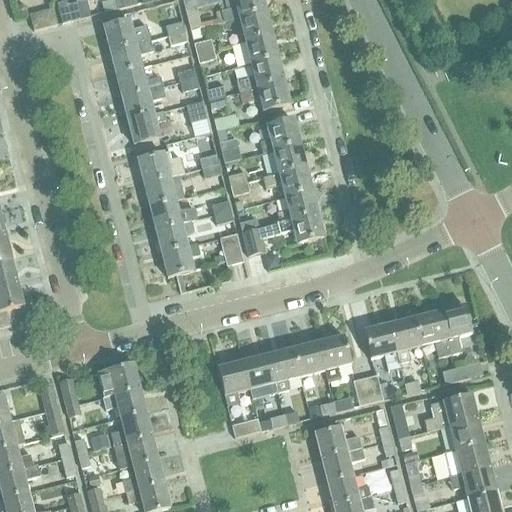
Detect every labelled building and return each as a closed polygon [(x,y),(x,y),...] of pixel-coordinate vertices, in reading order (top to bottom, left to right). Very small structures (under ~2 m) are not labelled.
[(126,10),(123,0),(114,0),(117,12),(126,10)] [(135,0),(123,0),(126,10),(137,7),(135,0)] [(220,5),(218,0),(188,0),(182,1),(185,14),(220,5)] [(222,24),(236,20),(263,14),(259,0),(231,0),(234,10),(219,14),(222,24)] [(84,2),(75,4),(79,21),(88,18),(84,2)] [(79,21),(75,4),(65,6),(64,3),(55,6),(60,25),(79,21)] [(28,16),(32,33),(56,27),(52,10),(28,16)] [(236,20),(242,44),(269,37),(263,14),(236,20)] [(102,29),(108,52),(149,42),(145,28),(130,32),(128,23),(102,29)] [(165,29),(167,38),(185,33),(182,25),(165,29)] [(185,33),(167,38),(170,49),(187,44),(185,33)] [(242,44),(248,67),(275,60),(269,37),(242,44)] [(108,52),(114,76),(140,70),(137,58),(152,55),(149,42),(108,52)] [(194,46),(196,56),(213,52),(211,42),(194,46)] [(213,52),(196,56),(198,66),(215,62),(213,52)] [(235,83),(238,95),(281,84),(275,60),(248,67),(251,79),(235,83)] [(114,76),(120,100),(161,90),(159,80),(144,84),(140,70),(114,76)] [(177,76),(179,85),(196,80),(194,71),(177,76)] [(196,80),(179,85),(182,95),(199,91),(196,80)] [(281,84),(238,95),(241,106),(257,102),(260,114),(287,107),(281,84)] [(206,93),(208,102),(224,98),(222,89),(206,93)] [(120,100),(126,123),(152,117),(148,104),(164,100),(161,90),(120,100)] [(224,98),(208,102),(211,113),(227,109),(224,98)] [(186,108),(188,118),(205,114),(202,104),(186,108)] [(152,117),(126,123),(132,146),(157,140),(154,126),(165,124),(162,114),(152,117)] [(213,122),(216,133),(238,128),(235,116),(213,122)] [(260,155),(270,153),(298,145),(292,122),(264,129),(267,142),(257,144),(260,155)] [(238,128),(216,133),(224,166),(241,162),(236,142),(228,144),(225,132),(239,129),(238,128)] [(199,162),(201,171),(218,167),(216,158),(214,158),(209,137),(196,140),(201,161),(199,162)] [(270,153),(276,176),(304,170),(298,145),(270,153)] [(136,161),(142,186),(176,178),(183,176),(179,160),(170,162),(168,153),(136,161)] [(218,167),(201,171),(203,181),(221,177),(218,167)] [(280,189),(282,199),(309,193),(304,170),(276,176),(276,177),(265,180),(268,192),(280,189)] [(228,179),(230,188),(247,184),(245,176),(228,179)] [(142,186),(148,209),(174,202),(182,200),(176,178),(142,186)] [(247,184),(230,188),(233,199),(249,195),(247,184)] [(275,214),(278,225),(315,215),(309,193),(282,199),(285,212),(275,214)] [(148,209),(153,232),(190,223),(195,222),(192,209),(177,213),(174,202),(148,209)] [(211,209),(213,217),(230,213),(228,204),(211,209)] [(230,213),(213,217),(216,228),(233,223),(230,213)] [(315,215),(278,225),(256,230),(254,222),(239,226),(247,259),(263,255),(259,241),(291,234),(294,246),(321,239),(315,215)] [(153,232),(159,256),(186,249),(183,238),(193,235),(190,223),(153,232)] [(0,237),(0,262),(10,260),(4,236),(0,237)] [(218,240),(224,264),(241,260),(235,236),(218,240)] [(186,249),(159,256),(165,279),(192,272),(189,260),(199,257),(196,247),(186,249)] [(0,262),(0,287),(15,284),(10,260),(0,262)] [(15,284),(0,287),(0,330),(11,328),(6,312),(21,308),(15,284)] [(463,306),(438,313),(449,356),(460,353),(456,338),(470,334),(463,306)] [(438,313),(413,319),(420,347),(432,344),(436,360),(449,356),(438,313)] [(395,353),(394,354),(397,365),(409,362),(406,350),(420,347),(413,319),(388,326),(395,353)] [(368,360),(394,354),(395,353),(388,326),(361,332),(368,360)] [(342,337),(316,344),(323,372),(326,386),(339,382),(336,368),(349,365),(342,337)] [(316,344),(291,350),(298,378),(323,372),(316,344)] [(291,350),(266,356),(275,395),(287,392),(284,381),(298,378),(291,350)] [(266,356),(240,363),(247,391),(250,401),(275,395),(266,356)] [(247,391),(240,363),(215,369),(224,408),(237,405),(235,394),(247,391)] [(477,364),(452,370),(456,383),(481,377),(477,364)] [(96,375),(103,399),(138,391),(132,366),(96,375)] [(456,383),(452,370),(441,373),(445,386),(456,383)] [(375,376),(363,379),(369,404),(382,401),(375,376)] [(369,404),(363,379),(350,382),(357,408),(369,404)] [(58,384),(64,409),(76,406),(70,381),(58,384)] [(404,387),(406,397),(420,394),(418,384),(404,387)] [(38,390),(44,414),(55,411),(49,387),(38,390)] [(116,409),(119,420),(144,414),(138,391),(103,399),(101,400),(104,412),(116,409)] [(424,433),(447,427),(475,420),(469,395),(428,406),(431,419),(421,421),(424,433)] [(0,399),(0,425),(8,423),(2,399),(0,399)] [(350,401),(332,405),(334,415),(353,411),(350,401)] [(334,415),(332,405),(319,408),(322,418),(334,415)] [(76,406),(64,409),(67,421),(79,418),(76,406)] [(55,411),(44,414),(50,439),(61,436),(55,411)] [(294,412),(281,416),(284,426),(297,423),(294,412)] [(109,436),(112,448),(150,438),(144,414),(119,420),(122,432),(109,436)] [(284,426),(281,416),(267,419),(270,429),(284,426)] [(231,432),(233,439),(258,432),(255,420),(230,426),(231,432)] [(447,427),(453,451),(482,444),(475,420),(447,427)] [(0,425),(0,450),(15,447),(24,444),(18,421),(8,423),(0,425)] [(394,426),(398,440),(408,437),(405,424),(394,426)] [(312,435),(318,461),(359,450),(356,437),(340,441),(337,429),(312,435)] [(377,432),(381,445),(391,442),(387,429),(377,432)] [(408,437),(398,440),(401,454),(411,451),(408,437)] [(118,472),(131,469),(131,467),(156,461),(150,438),(112,448),(115,460),(118,472)] [(74,444),(77,456),(86,454),(84,442),(74,444)] [(391,442),(381,445),(385,459),(394,457),(391,442)] [(442,454),(448,479),(488,469),(482,444),(453,451),(442,454)] [(57,448),(60,460),(69,458),(66,445),(57,448)] [(0,450),(0,475),(33,467),(30,455),(18,458),(15,447),(0,450)] [(318,461),(324,484),(350,477),(346,465),(362,461),(359,450),(318,461)] [(86,454),(77,456),(80,471),(90,469),(86,454)] [(69,458),(60,460),(65,476),(74,473),(69,458)] [(511,459),(495,464),(506,507),(511,505),(511,459)] [(120,484),(123,494),(161,484),(156,461),(131,467),(131,469),(134,480),(120,484)] [(0,475),(0,499),(0,500),(27,493),(24,481),(39,477),(36,466),(33,467),(0,475)] [(373,484),(375,491),(391,486),(386,469),(358,477),(361,487),(373,484)] [(463,488),(466,500),(494,493),(488,469),(448,479),(451,491),(463,488)] [(389,474),(393,490),(402,488),(398,472),(389,474)] [(407,479),(410,489),(420,486),(418,476),(407,479)] [(324,484),(330,507),(368,497),(366,487),(353,491),(350,477),(324,484)] [(161,484),(123,494),(126,505),(139,501),(141,511),(154,511),(167,509),(161,484)] [(420,486),(410,489),(413,502),(424,499),(420,486)] [(402,488),(393,490),(397,507),(406,505),(402,488)] [(87,494),(89,503),(101,500),(98,491),(87,494)] [(0,500),(3,511),(32,511),(27,493),(0,500)] [(499,511),(494,493),(466,500),(469,511),(499,511)] [(65,499),(68,509),(80,506),(77,497),(65,499)] [(330,507),(331,511),(362,511),(372,510),(368,497),(330,507)] [(103,511),(101,500),(89,503),(91,511),(103,511)]
